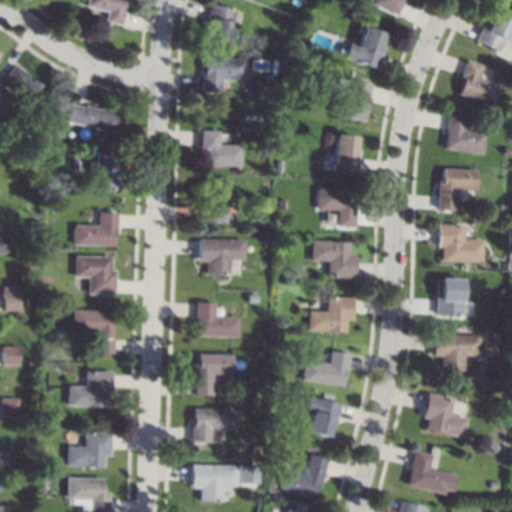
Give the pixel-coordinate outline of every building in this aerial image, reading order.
[(123,0),(120,11),(123,12),(120,25),(102,20),(105,11),(84,5),(85,0),(123,0)] [(400,0),(394,14),(370,2),(370,0),(400,0)] [(232,8),(225,43),(206,38),(208,26),(202,24),(207,2),(232,8)] [(511,19),(496,52),(472,40),(482,19),(487,21),(493,10),(511,19)] [(382,32),(377,45),(382,47),(374,68),(342,56),(347,42),(355,45),(362,24),(382,32)] [(297,57),(295,66),(287,64),(289,55),(297,57)] [(243,58),(242,78),(218,77),(218,90),(199,89),(200,63),(202,63),(202,56),(243,58)] [(481,63),(477,77),(497,84),(490,105),(456,93),(461,76),(458,75),(464,57),(481,63)] [(39,84),(26,100),(0,79),(12,63),(39,84)] [(370,83),(366,105),(362,104),(360,120),(336,115),(341,92),(333,90),(336,77),(370,83)] [(10,118),(0,121),(0,103),(4,102),(10,118)] [(82,105),(82,103),(117,112),(112,132),(64,120),(68,102),(82,105)] [(464,115),(462,128),(484,131),(480,153),(442,147),(445,130),(443,130),(446,112),(464,115)] [(217,143),(239,143),(238,165),(202,164),(202,150),(197,150),(198,128),(217,129),(217,143)] [(355,135),(354,147),(358,148),(356,171),(330,168),(333,133),(355,135)] [(267,148),(266,155),(258,154),(259,147),(267,148)] [(113,167),(115,167),(114,188),(91,187),(92,151),(114,151),(113,167)] [(476,168),(475,189),(454,188),(454,209),(435,208),(436,179),(440,179),(440,167),(476,168)] [(56,191),(46,190),(47,178),(56,178),(56,191)] [(223,221),(195,221),(196,197),(201,197),(201,184),(223,184),(223,221)] [(353,205),(354,205),(353,226),(335,226),(335,209),(314,209),(315,187),(353,187),(353,205)] [(115,235),(112,235),(112,245),(71,244),(71,223),(96,223),(96,211),(115,211),(115,235)] [(284,221),(278,224),(275,218),(281,215),(284,221)] [(38,226),(29,227),(28,219),(37,218),(38,226)] [(461,223),(461,236),(481,237),(480,262),(438,260),(439,245),(434,245),(435,222),(461,223)] [(51,245),(42,245),(42,236),(51,236),(51,245)] [(242,238),(241,259),(226,259),(226,274),(203,273),(203,261),(195,260),(196,237),(242,238)] [(348,240),(347,253),(352,253),(351,278),(335,277),(335,276),(326,275),(326,260),(309,259),(310,239),(348,240)] [(109,268),(113,268),(112,293),(85,293),(85,276),(72,276),(72,254),(109,255),(109,268)] [(459,314),(433,314),(433,278),(460,278),(459,314)] [(16,308),(0,310),(0,285),(15,285),(16,308)] [(351,296),(350,320),(344,319),(344,331),(306,329),(306,309),(324,310),(324,295),(351,296)] [(211,301),(211,315),(235,315),(234,335),(192,334),(193,324),(192,324),(192,300),(211,301)] [(48,313),(40,313),(40,305),(48,305),(48,313)] [(109,309),(108,323),(111,323),(110,353),(92,352),(93,330),(68,329),(69,308),(109,309)] [(477,335),(476,354),(460,354),(459,369),(438,368),(438,354),(430,354),(431,332),(477,335)] [(15,364),(0,363),(0,345),(15,345),(15,364)] [(347,352),(342,386),(300,379),(303,359),(327,362),(329,349),(347,352)] [(229,353),(229,373),(210,373),(209,395),(190,394),(191,364),(194,365),(195,352),(229,353)] [(110,370),(109,394),(103,394),(103,406),(65,404),(65,384),(83,385),(83,369),(110,370)] [(254,381),(246,382),(245,374),(253,373),(254,381)] [(450,396),(447,413),(465,416),(460,437),(422,429),(425,417),(420,416),(425,391),(450,396)] [(314,397),(314,396),(339,402),(334,425),(329,424),(326,437),(305,431),(310,412),(304,410),(308,395),(314,397)] [(14,416),(0,416),(0,397),(14,397),(14,416)] [(231,429),(207,428),(207,441),(188,441),(188,417),(190,417),(191,407),(232,408),(231,429)] [(108,431),(107,455),(101,455),(101,467),(63,465),(64,444),(81,445),(81,430),(108,431)] [(498,445),(491,452),(484,445),(491,438),(498,445)] [(318,444),(316,451),(307,448),(309,441),(318,444)] [(429,453),(426,466),(446,472),(441,492),(404,483),(409,466),(407,466),(412,448),(429,453)] [(9,469),(0,469),(0,451),(9,451),(9,469)] [(326,457),(318,486),(314,485),(311,497),(277,488),(283,468),(294,471),(295,468),(301,465),(304,465),(308,452),(326,457)] [(234,465),(233,485),(219,485),(219,500),(196,499),(196,487),(188,487),(188,463),(234,465)] [(236,483),(254,484),(254,464),(236,463),(236,483)] [(101,490),(106,490),(106,511),(78,511),(78,504),(69,504),(69,498),(63,498),(63,476),(101,476),(101,490)] [(45,488),(37,488),(37,477),(45,477),(45,488)] [(421,511),(423,506),(397,500),(394,511),(421,511)]
